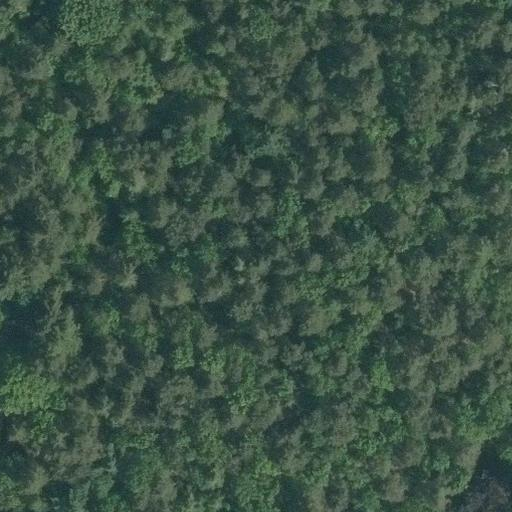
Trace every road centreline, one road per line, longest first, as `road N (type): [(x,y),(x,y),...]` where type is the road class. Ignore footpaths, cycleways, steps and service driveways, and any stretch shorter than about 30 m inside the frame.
road 1 (track): [(511,73),(463,68),(438,84),(366,163),(183,232),(126,217),(40,0)]
road 2 (track): [(126,217),(0,293)]
